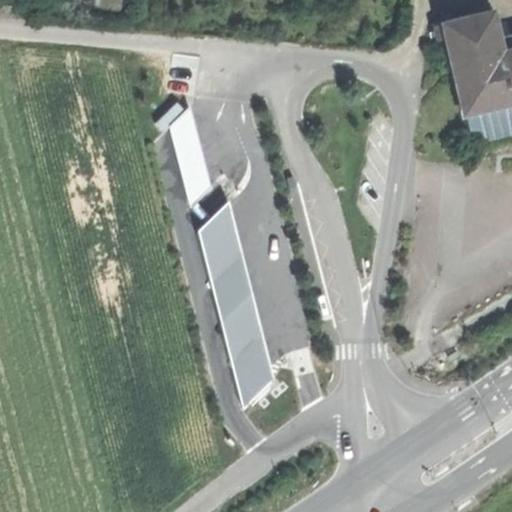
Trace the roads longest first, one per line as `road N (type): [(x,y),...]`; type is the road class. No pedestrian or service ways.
road 1 (unclassified): [(421,0),(371,376)]
road 2 (unknown): [(511,384),(393,463)]
